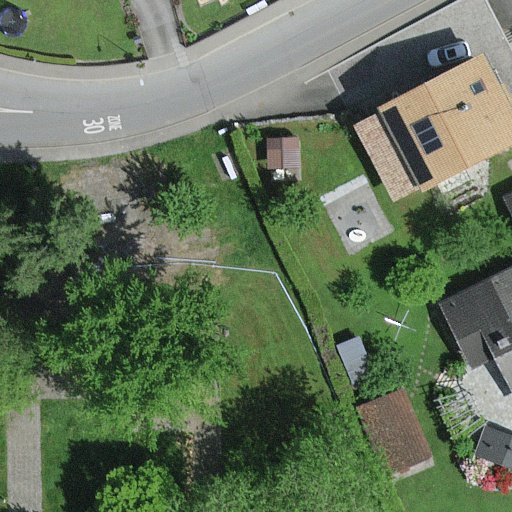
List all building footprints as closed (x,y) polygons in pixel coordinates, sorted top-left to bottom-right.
[(511,108),(482,55),(383,110),(427,189),(511,141),(511,108)] [(298,139),(270,140),(270,165),(298,165),(298,139)] [(511,268),(437,308),(478,385),(502,372),(511,389),(511,268)] [(425,460),(399,394),(358,410),(383,476),(425,460)] [(511,438),(488,429),(479,453),(511,464),(511,438)]
